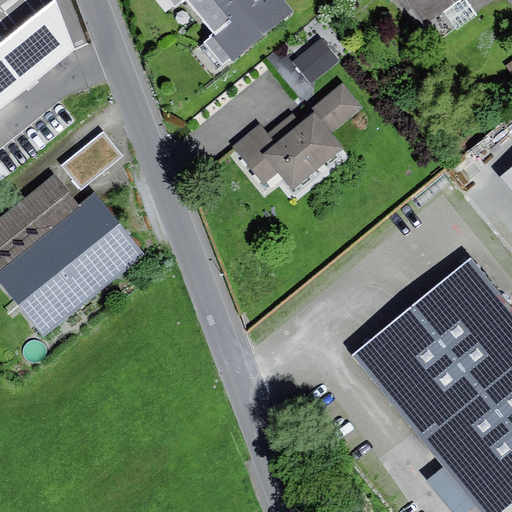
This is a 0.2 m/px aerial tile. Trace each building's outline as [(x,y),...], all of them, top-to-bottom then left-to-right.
[(183,0),(232,61),(294,12),(284,0),(183,0)] [(404,0),(424,27),(443,12),(460,0),(404,0)] [(466,0),(460,0),(443,12),(457,30),(478,15),(466,0)] [(58,11),(0,56),(0,115),(73,56),(58,11)] [(323,40),(294,64),(312,85),(340,61),(323,40)] [(259,125),(232,147),(264,185),(279,173),(292,189),(342,149),(343,145),(360,131),(350,118),(362,108),(343,84),(312,109),(315,112),(300,124),(293,115),(268,136),(259,125)] [(23,126),(4,141),(22,164),(41,149),(23,126)] [(107,158),(95,168),(120,197),(132,187),(107,158)] [(0,161),(0,181),(10,174),(0,161)] [(511,170),(501,179),(511,192),(511,170)] [(54,178),(0,221),(0,290),(43,343),(145,260),(94,198),(80,210),(54,178)] [(483,511),(501,511),(511,503),(511,309),(473,261),(352,358),(446,467),(477,504),(483,511)] [(446,467),(428,481),(453,511),(467,511),(477,504),(446,467)]
